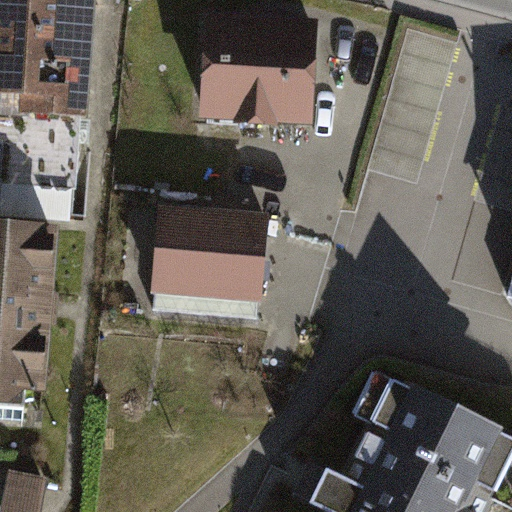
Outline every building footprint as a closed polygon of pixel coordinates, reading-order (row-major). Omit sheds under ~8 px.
[(99,0),(0,0),(0,114),(83,119),(92,120),(99,0)] [(311,24),(202,17),(196,126),(304,132),(311,24)] [(73,224),(83,119),(0,114),(0,177),(4,182),(1,218),(63,223),(73,224)] [(264,220),(151,210),(144,297),(257,307),(264,220)] [(1,218),(0,217),(0,399),(46,403),(63,223),(1,218)] [(256,319),(257,307),(144,297),(142,309),(256,319)] [(482,511),(511,454),(511,445),(386,382),(330,493),(320,511),(482,511)] [(3,511),(42,511),(48,477),(10,471),(3,511)]
